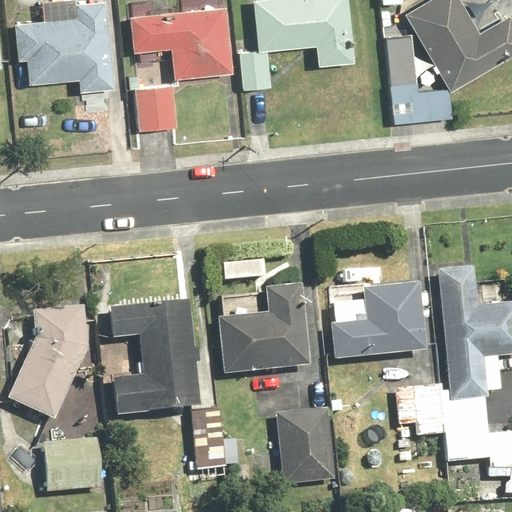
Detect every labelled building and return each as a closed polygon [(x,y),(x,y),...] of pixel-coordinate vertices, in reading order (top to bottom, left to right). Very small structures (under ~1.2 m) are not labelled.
[(67,0),(68,23),(11,26),(12,64),(21,63),(21,88),(71,85),(71,100),(107,99),(104,0),(67,0)] [(342,0),(286,0),(287,2),(248,1),(247,52),(238,52),(238,92),(269,92),(269,54),(314,54),(314,70),(347,70),(348,4),(342,4),(342,0)] [(449,0),(424,0),(403,16),(441,95),(511,40),(511,34),(505,20),(472,45),(449,0)] [(124,57),(167,56),(167,81),(226,80),(226,14),(124,17),(124,57)] [(409,38),(379,37),(376,94),(406,95),(409,38)] [(167,92),(124,91),(123,136),(165,137),(167,92)] [(511,310),(472,313),(470,269),(440,272),(444,398),(480,395),(478,359),(511,356),(511,310)] [(416,292),(357,291),(357,322),(327,322),(327,363),(415,363),(416,292)] [(106,346),(134,345),(135,384),(106,386),(108,424),(187,419),(184,334),(184,310),(105,314),(106,346)] [(48,432),(81,361),(82,313),(33,312),(32,354),(2,405),(48,432)] [(211,314),(210,376),(299,377),(299,315),(211,314)] [(435,469),(476,468),(476,474),(507,474),(507,439),(479,439),(479,407),(441,407),(441,391),(387,391),(387,441),(435,440),(435,469)] [(242,464),(240,439),(225,439),(224,411),(195,413),(199,479),(228,477),(227,465),(242,464)] [(324,416),(271,420),(276,490),(329,486),(324,416)] [(94,441),(37,444),(39,494),(96,491),(94,441)]
